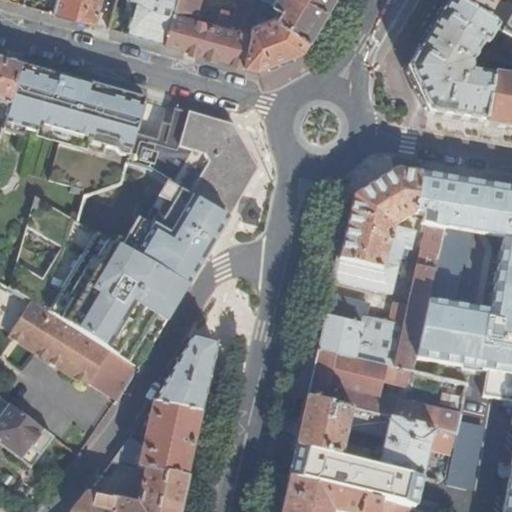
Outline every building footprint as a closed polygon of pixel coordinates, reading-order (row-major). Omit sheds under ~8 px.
[(55,0),(52,15),(92,27),(99,0),(55,0)] [(124,36),(162,46),(175,0),(126,0),(126,2),(133,4),(124,36)] [(175,0),(162,46),(253,72),(300,53),(331,0),(175,0)] [(429,116),(485,125),(493,77),(475,74),(471,65),(482,46),(487,47),(498,29),(468,12),(449,0),(422,47),(408,70),(429,116)] [(511,17),(510,20),(493,9),(497,0),(448,0),(449,0),(468,12),(498,29),(510,36),(511,37),(511,17)] [(19,68),(0,62),(0,106),(7,109),(19,68)] [(102,91),(19,68),(7,109),(3,123),(64,142),(52,181),(73,188),(72,193),(87,198),(120,184),(124,168),(126,168),(138,125),(143,103),(102,91)] [(485,125),(511,129),(511,80),(493,77),(485,125)] [(175,136),(138,125),(126,168),(151,176),(164,184),(170,165),(167,164),(173,144),(193,150),(229,129),(227,126),(182,114),(175,136)] [(170,165),(164,184),(169,187),(226,223),(257,173),(229,129),(193,150),(173,144),(167,164),(170,165)] [(413,214),(420,173),(396,168),(353,194),(338,260),(395,274),(399,252),(406,254),(412,229),(409,228),(408,231),(393,228),(413,214)] [(442,229),(453,178),(420,173),(413,214),(422,215),(419,225),(425,227),(442,229)] [(455,221),(464,180),(453,178),(442,229),(436,257),(451,259),(459,222),(455,221)] [(194,274),(226,223),(169,187),(145,226),(133,218),(125,232),(194,274)] [(115,247),(35,198),(8,290),(30,304),(136,372),(185,291),(115,247)] [(511,511),(511,207),(509,207),(488,313),(425,300),(411,363),(418,365),(419,361),(486,375),(481,393),(511,401),(511,452),(499,511),(511,511)] [(435,261),(436,257),(442,229),(425,227),(416,268),(432,272),(435,261)] [(185,291),(194,274),(125,232),(115,247),(185,291)] [(395,274),(338,260),(333,280),(389,294),(395,274)] [(366,304),(329,296),(318,349),(406,373),(409,373),(411,363),(425,300),(432,272),(416,268),(407,306),(394,303),(390,322),(363,316),(366,304)] [(116,405),(136,372),(30,304),(9,336),(116,405)] [(151,405),(199,417),(215,348),(190,342),(173,371),(151,405)] [(406,373),(318,349),(305,400),(351,413),(352,406),(378,413),(377,418),(451,436),(457,415),(376,395),(380,379),(404,385),(406,373)] [(451,436),(377,418),(378,413),(352,406),(351,413),(305,400),(294,448),(440,482),(451,436)] [(184,480),(199,417),(151,405),(142,445),(137,470),(144,472),(184,480)] [(51,443),(17,417),(7,409),(0,418),(0,451),(16,465),(25,453),(36,461),(51,443)] [(142,445),(127,442),(110,463),(126,468),(137,470),(142,445)] [(25,453),(16,465),(26,473),(36,461),(25,453)] [(0,491),(7,497),(18,485),(0,471),(0,491)] [(177,511),(184,480),(144,472),(135,510),(85,497),(73,511),(177,511)] [(423,511),(287,479),(279,511),(423,511)]
